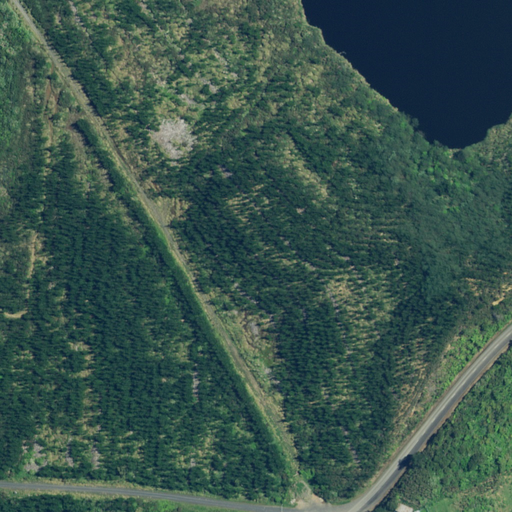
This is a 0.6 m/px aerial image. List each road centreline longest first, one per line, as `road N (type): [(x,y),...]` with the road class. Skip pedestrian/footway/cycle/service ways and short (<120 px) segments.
road 1 (track): [(0,486),(229,500),(268,511)]
road 2 (unclassified): [(349,511),(511,329)]
